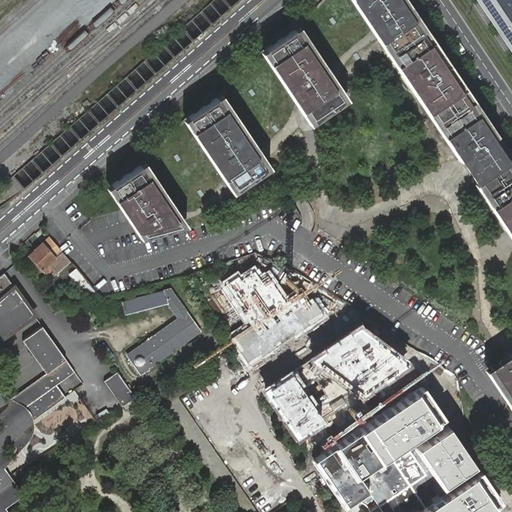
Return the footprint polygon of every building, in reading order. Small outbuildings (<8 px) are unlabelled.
[(414,11),(406,0),(351,0),(375,34),(387,53),(425,108),(459,160),(465,168),(475,183),(511,237),(511,156),(504,145),(463,83),(414,11)] [(511,0),(476,0),(511,52),(511,0)] [(333,76),(299,26),(261,51),(303,113),(310,124),(348,98),(333,76)] [(262,153),(222,94),(185,120),(229,185),(234,192),(271,167),(262,153)] [(180,216),(144,162),(140,165),(111,184),(106,187),(113,198),(133,227),(140,238),(186,225),(180,216)] [(58,247),(50,237),(44,243),(36,249),(39,252),(32,258),(42,271),(46,274),(51,269),(49,265),(56,259),(57,258),(55,257),(62,251),(58,247)] [(29,255),(32,258),(39,252),(36,249),(29,255)] [(62,267),(70,260),(62,251),(55,257),(57,258),(56,259),(62,267)] [(235,274),(220,282),(244,321),(226,332),(230,340),(247,366),(333,314),(319,292),(307,299),(300,288),(284,298),(268,273),(258,279),(252,270),(238,278),(235,274)] [(0,511),(8,511),(5,508),(20,497),(7,477),(2,471),(0,467),(0,340),(35,316),(4,273),(0,276),(0,511)] [(127,355),(140,373),(199,330),(170,289),(121,301),(124,314),(168,303),(179,318),(127,355)] [(358,321),(309,356),(360,396),(411,360),(358,321)] [(42,327),(22,341),(45,374),(10,398),(0,405),(0,416),(13,434),(33,420),(65,397),(57,385),(74,372),(42,327)] [(511,352),(484,371),(496,390),(511,413),(511,352)] [(291,370),(264,387),(297,439),(324,422),(291,370)] [(117,371),(104,381),(120,403),(122,406),(136,398),(117,371)] [(337,446),(317,460),(347,505),(368,491),(382,511),(490,511),(502,504),(479,470),(474,463),(448,424),(443,418),(423,388),(337,446)] [(0,393),(0,467),(2,471),(29,440),(30,439),(33,434),(34,427),(34,422),(33,420),(13,434),(0,416),(0,405),(10,398),(0,393)] [(96,415),(100,420),(108,414),(105,409),(96,415)]
